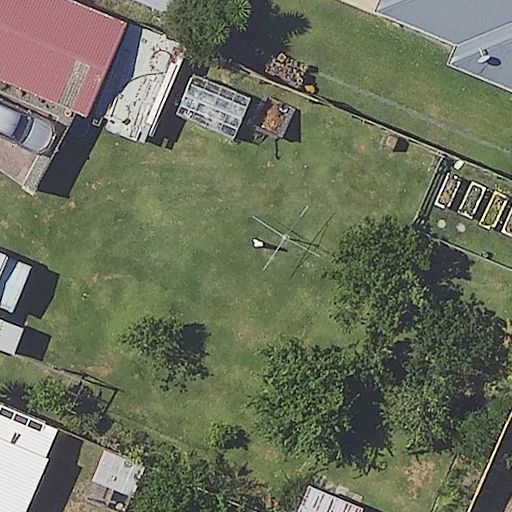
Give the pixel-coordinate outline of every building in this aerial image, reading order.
[(123,32),(44,0),(0,0),(0,88),(87,123),(123,32)] [(203,0),(110,0),(192,31),(203,0)] [(511,0),(393,0),(383,25),(462,58),(456,74),(511,97),(511,0)] [(142,27),(98,129),(156,153),(169,123),(275,168),(305,95),(142,27)] [(0,302),(21,255),(0,246),(0,302)]
